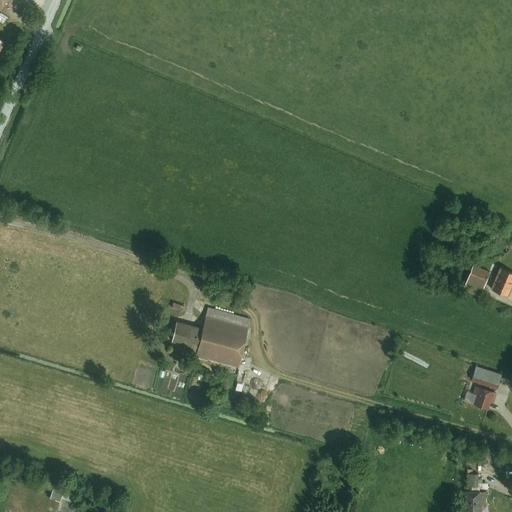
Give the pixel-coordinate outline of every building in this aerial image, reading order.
[(484,274),(470,268),(462,287),(477,293),(484,274)] [(503,296),(511,277),(511,275),(499,269),(490,290),(503,296)] [(191,359),(232,369),(243,320),(201,310),(197,328),(167,321),(162,343),(193,350),(191,359)] [(492,373),(483,369),(477,381),(486,385),(492,373)] [(490,392),(475,390),(472,405),(487,408),(490,392)] [(485,475),(463,475),(463,487),(485,487),(485,475)] [(76,493),(36,482),(32,495),(73,506),(76,493)] [(462,493),(462,511),(481,511),(481,493),(462,493)]
